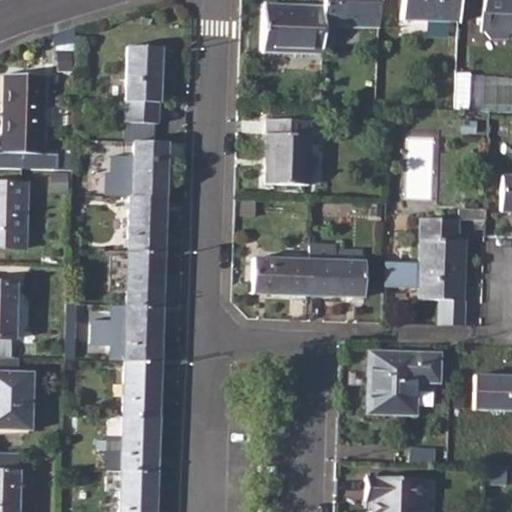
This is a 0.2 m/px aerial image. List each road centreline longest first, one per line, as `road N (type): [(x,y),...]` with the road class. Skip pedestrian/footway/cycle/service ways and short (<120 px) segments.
road 1 (residential): [(220,0),(204,329)]
road 2 (residential): [(204,329),(315,333),(309,511)]
road 3 (residential): [(204,329),(204,511)]
